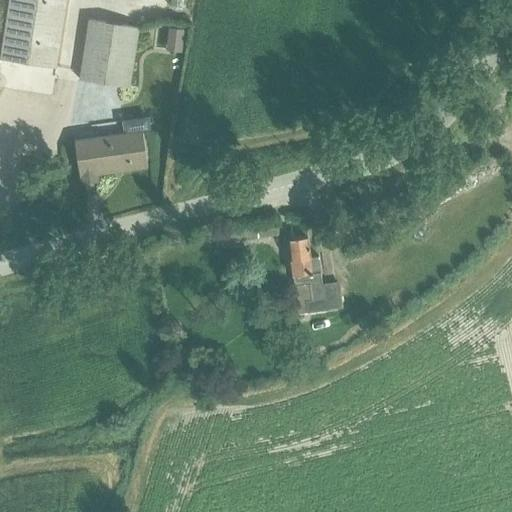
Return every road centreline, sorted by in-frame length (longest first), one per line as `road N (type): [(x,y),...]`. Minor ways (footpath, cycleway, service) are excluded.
road 1 (tertiary): [(0,266),(381,158),(454,103),(511,20)]
road 2 (track): [(259,193),(276,204),(364,196),(423,178),(478,143),(511,144)]
